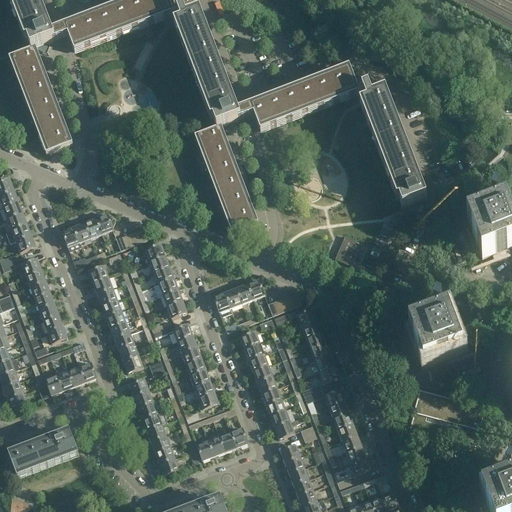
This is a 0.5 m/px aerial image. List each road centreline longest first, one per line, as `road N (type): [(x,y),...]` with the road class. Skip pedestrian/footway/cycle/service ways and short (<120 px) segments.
road 1 (residential): [(421,254),(437,208),(386,82),(345,64),(242,103)]
road 2 (residential): [(41,173),(33,193),(108,386),(103,399),(74,414)]
road 3 (residential): [(226,479),(260,454),(184,258),(193,238)]
road 4 (residential): [(410,511),(340,322)]
road 5 (residential): [(226,479),(154,501),(74,414)]
road 6 (residential): [(77,188),(88,153),(56,22)]
road 7 (residential): [(261,266),(273,228),(242,103)]
road 8 (residential): [(386,305),(410,371),(425,381),(492,356)]
road 9 (residential): [(193,238),(77,188)]
